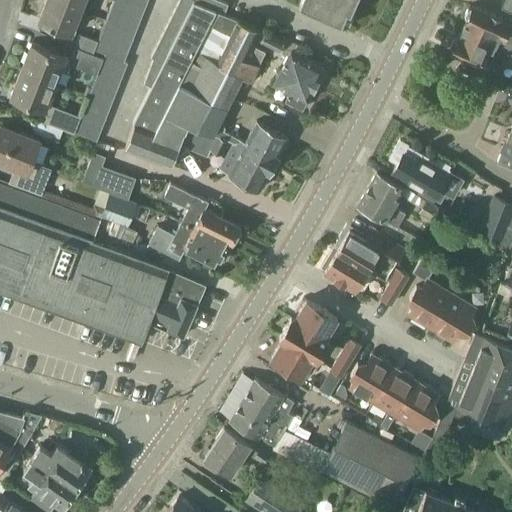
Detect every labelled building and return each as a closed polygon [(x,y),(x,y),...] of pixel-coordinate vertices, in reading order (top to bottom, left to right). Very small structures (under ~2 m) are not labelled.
[(75,20),(79,8),(57,0),(46,0),(40,19),(76,32),(79,22),(75,20)] [(57,0),(79,8),(82,0),(57,0)] [(142,15),(146,4),(135,0),(113,0),(112,4),(142,15)] [(180,82),(217,9),(197,0),(193,0),(150,86),(132,122),(136,124),(126,146),(144,153),(155,131),(161,120),(169,103),(180,82)] [(150,86),(193,0),(197,0),(217,9),(224,12),(228,4),(228,3),(220,0),(178,0),(150,56),(153,58),(143,82),(150,86)] [(303,0),(301,6),(348,26),(359,0),(303,0)] [(137,26),(142,15),(112,4),(108,15),(137,26)] [(466,19),(461,29),(494,44),(500,47),(500,46),(504,47),(511,50),(511,25),(510,25),(502,21),(503,19),(473,4),(471,8),(468,8),(464,15),(466,19)] [(218,10),(182,83),(228,104),(232,97),(243,75),(251,80),(265,49),(252,43),(254,39),(280,51),(281,50),(289,54),(274,82),(290,90),(286,99),(303,108),(308,99),(309,97),(325,66),(295,50),(298,43),(283,36),(282,38),(259,28),(224,12),(218,10)] [(137,26),(108,15),(103,26),(133,38),(137,26)] [(128,49),(133,38),(103,26),(99,37),(128,49)] [(454,37),(450,44),(452,48),(451,52),(480,66),(486,52),(489,54),(494,44),(461,29),(457,37),(454,37)] [(79,32),(74,45),(93,53),(94,49),(98,40),(79,32)] [(128,49),(99,37),(98,40),(94,49),(105,53),(124,60),(128,49)] [(32,42),(22,68),(56,81),(61,68),(65,70),(67,62),(97,74),(100,64),(103,57),(93,53),(74,45),(70,57),(65,56),(66,55),(32,42)] [(511,52),(503,48),(499,59),(511,65),(511,52)] [(123,73),(128,61),(124,60),(105,53),(103,57),(100,64),(120,71),(123,73)] [(119,84),(123,73),(120,71),(100,64),(97,74),(96,75),(115,82),(119,84)] [(50,95),(56,81),(22,68),(11,94),(45,108),(49,109),(45,121),(74,132),(74,131),(79,120),(81,115),(52,104),(55,96),(50,95)] [(114,95),(119,84),(115,82),(96,75),(92,87),(111,94),(114,95)] [(228,104),(182,83),(171,104),(169,103),(161,120),(155,131),(144,153),(172,163),(179,143),(185,128),(186,129),(189,123),(194,125),(214,132),(228,104)] [(110,106),(114,95),(111,94),(92,87),(89,94),(88,98),(107,105),(110,106)] [(105,118),(110,106),(107,105),(88,98),(83,109),(102,116),(105,118)] [(101,129),(105,118),(102,116),(83,109),(81,115),(79,120),(98,128),(101,129)] [(238,136),(235,141),(274,162),(282,147),(284,147),(287,142),(286,140),(288,136),(258,119),(246,141),(238,136)] [(98,136),(101,129),(98,128),(79,120),(74,131),(97,140),(98,136)] [(42,192),(44,188),(52,168),(31,159),(40,138),(1,123),(0,124),(0,159),(1,160),(0,162),(0,165),(13,171),(9,180),(42,192)] [(229,139),(214,132),(194,125),(189,123),(186,129),(185,128),(179,143),(207,155),(210,148),(222,154),(229,139)] [(502,151),(497,162),(511,167),(511,129),(502,151)] [(399,139),(389,157),(396,161),(391,170),(420,187),(418,190),(432,199),(440,186),(442,187),(450,173),(448,172),(450,169),(447,167),(448,165),(437,159),(436,161),(399,139)] [(241,150),(229,171),(259,188),(261,184),(263,184),(266,179),(265,178),(274,162),(235,141),(233,146),(241,150)] [(102,190),(110,170),(86,160),(78,180),(102,190)] [(377,171),(358,204),(386,220),(386,219),(381,229),(412,249),(419,237),(398,225),(406,211),(394,205),(404,187),(377,171)] [(0,176),(0,288),(141,342),(149,319),(185,335),(207,283),(164,265),(94,239),(103,215),(101,214),(104,206),(94,203),(93,206),(44,188),(42,192),(9,180),(0,176)] [(188,207),(182,220),(195,225),(196,223),(228,241),(229,240),(236,239),(238,234),(237,231),(241,224),(206,206),(209,199),(195,192),(192,196),(185,192),(187,190),(169,181),(162,194),(188,207)] [(440,207),(426,198),(426,199),(410,190),(407,196),(418,203),(418,202),(422,205),(418,211),(433,219),(440,207)] [(136,201),(109,191),(104,206),(101,214),(103,215),(114,219),(108,234),(121,238),(126,224),(127,224),(136,201)] [(511,221),(508,220),(511,209),(511,200),(492,192),(478,228),(501,237),(497,248),(507,252),(511,239),(511,221)] [(226,246),(228,241),(196,223),(195,225),(182,220),(175,233),(157,223),(147,242),(179,258),(186,245),(218,262),(220,259),(221,260),(225,258),(229,252),(226,246)] [(389,270),(405,280),(409,273),(394,264),(405,246),(372,226),(366,237),(350,227),(341,240),(338,238),(334,245),(368,266),(385,277),(389,270)] [(334,245),(321,266),(356,287),(368,266),(334,245)] [(427,279),(428,276),(438,260),(425,253),(414,271),(427,279)] [(392,302),(405,280),(389,270),(385,277),(391,280),(381,296),(392,302)] [(431,326),(452,291),(428,276),(427,279),(422,287),(417,284),(410,295),(416,299),(409,312),(431,326)] [(452,291),(431,326),(454,339),(462,326),(468,330),(475,319),(470,316),(476,306),(452,291)] [(291,316),(329,339),(329,338),(326,336),(338,316),(327,310),(327,308),(318,303),(318,304),(307,298),(295,317),(291,315),(291,316)] [(318,357),(329,339),(291,316),(280,335),(318,357)] [(452,386),(446,401),(457,406),(503,425),(511,402),(511,346),(477,332),(476,331),(464,356),(462,360),(460,365),(454,382),(452,386)] [(317,358),(318,357),(280,335),(279,335),(283,337),(271,357),(302,376),(314,356),(317,358)] [(339,354),(350,361),(361,342),(350,336),(339,354)] [(374,400),(395,366),(372,352),(364,365),(358,361),(351,373),(356,375),(350,386),(374,400)] [(341,375),(350,361),(339,354),(331,368),(341,375)] [(396,414),(417,379),(395,366),(374,400),(389,410),(381,423),(388,427),(396,414)] [(294,399),(283,393),(255,376),(230,416),(258,434),(275,444),(284,429),(293,413),(288,410),(294,399)] [(417,379),(396,414),(420,428),(426,418),(431,421),(438,409),(432,406),(439,393),(417,379)] [(0,466),(20,430),(25,417),(0,410),(0,466)] [(346,418),(321,468),(395,505),(420,454),(346,418)] [(250,442),(225,425),(204,454),(231,472),(241,457),(249,463),(252,460),(261,465),(264,461),(291,473),(297,459),(254,438),(250,442)] [(284,429),(275,444),(274,445),(306,461),(314,444),(284,429)] [(33,454),(77,485),(91,464),(58,441),(52,449),(41,442),(33,454)] [(1,465),(9,470),(22,448),(13,444),(1,465)] [(62,506),(77,485),(33,454),(24,466),(35,473),(29,483),(37,488),(30,498),(46,509),(53,500),(62,506)] [(261,472),(245,497),(267,511),(297,511),(305,501),(261,472)] [(0,490),(6,483),(0,479),(0,511),(29,511),(9,497),(8,499),(0,492),(0,490)] [(413,484),(402,511),(441,511),(448,497),(427,488),(416,483),(416,485),(413,484)] [(174,511),(203,511),(180,494),(169,508),(174,511)] [(448,497),(441,511),(460,511),(464,503),(466,500),(458,496),(456,500),(448,497)] [(464,503),(460,511),(483,511),(484,511),(464,503)]
